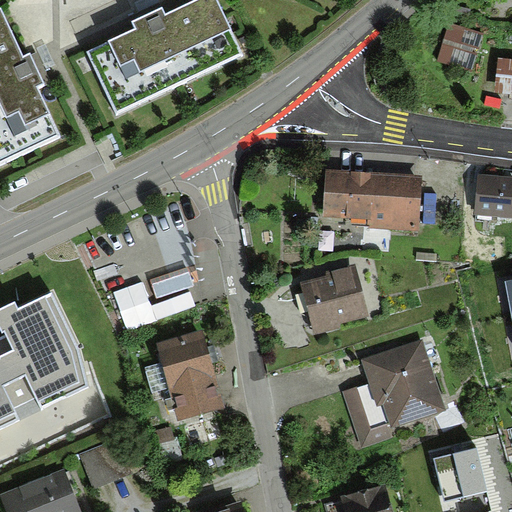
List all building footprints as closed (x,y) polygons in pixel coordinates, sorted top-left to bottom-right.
[(207,0),(166,20),(162,12),(138,24),(131,27),(135,35),(87,58),(117,120),(242,60),(213,0),(207,0)] [(0,17),(0,167),(0,168),(58,139),(36,95),(44,91),(40,83),(29,61),(23,64),(0,17)] [(483,35),(450,25),(445,41),(478,51),(483,35)] [(477,56),(444,46),(439,62),(472,72),(477,56)] [(491,92),(511,94),(511,63),(494,61),(491,92)] [(418,231),(422,177),(371,174),(328,171),(325,216),(369,219),(369,228),(418,231)] [(475,215),(511,218),(511,177),(508,177),(478,174),(475,215)] [(436,194),(425,193),(425,222),(436,223),(436,194)] [(329,279),(302,286),(314,335),(343,328),(342,324),(370,317),(357,265),(333,271),(327,272),(329,279)] [(150,280),(157,299),(194,287),(187,268),(150,280)] [(0,428),(20,418),(14,408),(36,396),(42,408),(87,386),(79,348),(52,293),(18,308),(15,302),(0,309),(0,324),(3,331),(6,330),(7,335),(0,338),(0,428)] [(156,345),(161,363),(146,367),(154,394),(168,389),(178,421),(224,408),(210,360),(219,358),(216,351),(214,344),(207,346),(202,331),(156,345)] [(402,349),(360,364),(369,387),(344,396),(363,448),(393,437),(391,431),(446,411),(421,342),(402,349)] [(160,445),(176,441),(173,429),(158,433),(160,445)] [(79,453),(94,489),(130,474),(114,438),(79,453)] [(460,452),(435,458),(446,502),(489,492),(478,448),(460,452)] [(0,494),(6,511),(81,511),(72,487),(65,470),(0,494)] [(392,511),(385,489),(370,494),(325,508),(326,511),(392,511)] [(206,511),(245,511),(242,501),(206,511)]
